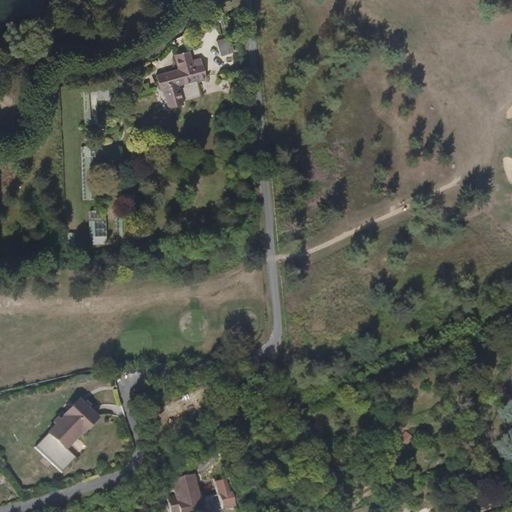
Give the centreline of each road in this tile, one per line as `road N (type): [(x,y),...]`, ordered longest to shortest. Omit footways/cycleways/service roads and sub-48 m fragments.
road 1 (unclassified): [(2,511),(121,469),(134,453),(125,409),(132,388),(250,361),(267,346),(271,308),(242,0)]
road 2 (unclassified): [(191,0),(144,55),(92,70)]
